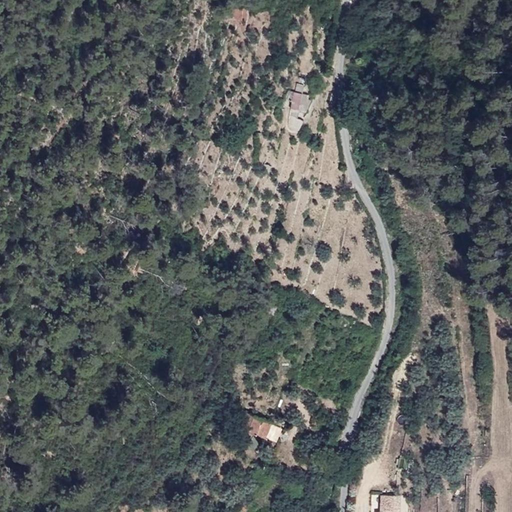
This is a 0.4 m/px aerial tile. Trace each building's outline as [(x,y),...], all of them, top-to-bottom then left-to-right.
[(292,103),(306,104),(308,88),(304,87),(305,79),(297,77),(296,84),(287,84),(287,92),(292,92),(292,103)] [(302,122),(306,104),(292,103),(290,119),(302,122)] [(279,310),(282,302),(273,299),(271,306),(279,310)] [(241,427),(265,438),(272,422),(247,411),(241,427)] [(400,511),(401,495),(382,494),(382,511),(378,511),(377,511),(400,511)] [(230,511),(247,511),(252,500),(242,496),(235,511),(233,511),(231,511),(230,511)]
